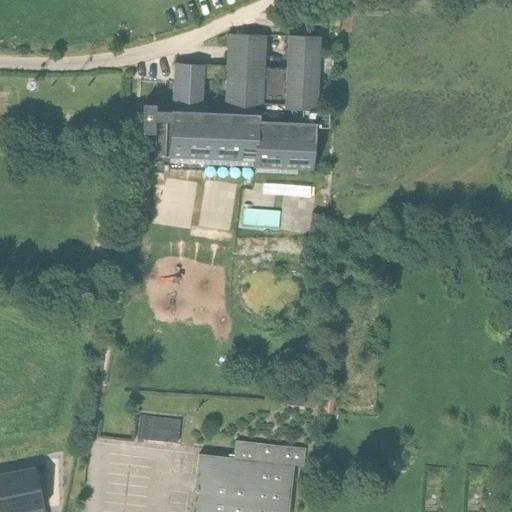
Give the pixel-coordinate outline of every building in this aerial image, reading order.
[(335,65),(336,49),(304,47),(303,82),(280,80),(242,78),(189,76),(187,124),(185,124),(177,124),(170,124),(170,118),(157,117),(156,147),(170,147),(169,188),(180,188),(180,180),(183,180),(183,184),(272,188),(271,182),(330,184),(332,141),(345,142),(346,124),(333,123),(335,85),(350,85),(350,65),(335,65)] [(329,209),(331,202),(308,198),(307,205),(329,209)] [(266,238),(298,239),(299,223),(267,222),(266,238)] [(331,248),(346,250),(349,228),(334,226),(331,248)] [(326,407),(325,422),(340,423),(341,407),(326,407)] [(305,409),(304,425),(322,426),(323,410),(305,409)] [(343,419),(342,433),(353,434),(354,420),(343,419)] [(197,439),(156,434),(153,459),(195,463),(197,439)] [(253,479),(218,475),(213,511),(311,511),(314,486),(324,487),(326,470),(255,462),(253,479)] [(57,511),(52,487),(5,498),(8,511),(57,511)]
